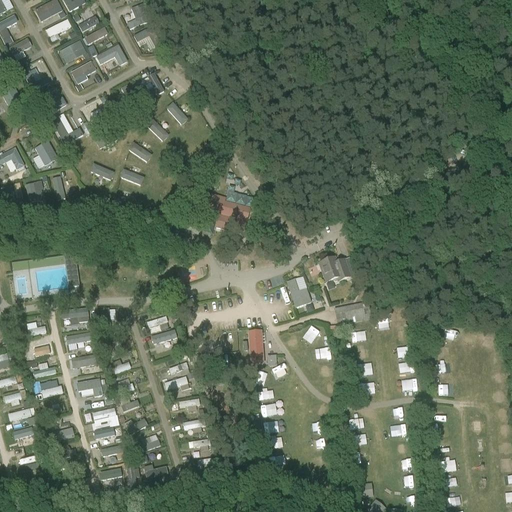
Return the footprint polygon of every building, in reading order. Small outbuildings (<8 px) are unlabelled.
[(69,14),(85,5),(82,0),(80,0),(72,5),(69,0),(63,4),(69,14)] [(38,19),(59,7),(56,1),(34,12),(38,19)] [(136,9),(141,19),(126,26),(129,32),(150,23),(148,16),(149,16),(145,5),(136,9)] [(81,34),(99,25),(92,12),(85,16),(88,21),(78,26),(81,34)] [(0,22),(0,37),(4,47),(12,44),(6,28),(18,24),(15,17),(0,22)] [(67,22),(45,33),(48,40),(71,29),(67,22)] [(161,46),(152,28),(133,38),(137,45),(149,39),(155,49),(161,46)] [(84,40),(88,47),(108,36),(105,29),(84,40)] [(13,59),(31,49),(27,41),(9,51),(13,59)] [(62,61),(83,49),(80,43),(59,54),(62,61)] [(118,47),(95,59),(100,68),(114,60),(119,68),(128,64),(118,47)] [(91,64),(71,75),(74,81),(94,70),(91,64)] [(23,77),(32,94),(49,85),(45,79),(36,84),(29,73),(23,77)] [(149,101),(164,93),(154,75),(147,79),(153,90),(145,94),(149,101)] [(17,109),(18,111),(24,107),(14,90),(2,97),(8,108),(10,107),(17,109)] [(48,108),(41,96),(33,100),(45,119),(66,107),(62,100),(48,108)] [(86,118),(98,116),(97,111),(100,111),(99,102),(84,105),(86,118)] [(180,127),(187,121),(172,103),(165,109),(180,127)] [(62,115),(57,118),(67,135),(71,133),(62,115)] [(50,122),(64,148),(83,137),(79,130),(68,136),(58,118),(50,122)] [(162,143),(168,136),(151,121),(145,127),(162,143)] [(44,167),(57,161),(47,143),(35,150),(44,167)] [(127,151),(145,164),(151,157),(132,143),(127,151)] [(15,150),(0,157),(0,169),(1,169),(0,167),(1,167),(11,162),(16,172),(24,168),(15,150)] [(111,182),(114,171),(90,166),(87,176),(111,182)] [(140,187),(144,178),(122,170),(118,178),(140,187)] [(67,199),(61,177),(52,180),(57,201),(67,199)] [(42,205),(42,184),(27,184),(27,205),(42,205)] [(250,210),(240,208),(218,202),(219,198),(205,194),(201,210),(220,215),(216,229),(243,236),(250,210)] [(74,255),(63,256),(67,289),(78,287),(74,255)] [(347,263),(340,266),(337,259),(322,264),(328,283),(335,281),(336,284),(352,278),(347,263)] [(299,292),(295,281),(286,284),(295,310),(311,305),(306,290),(299,292)] [(365,304),(334,310),(337,323),(337,327),(371,320),(368,303),(365,304)] [(102,310),(102,326),(109,325),(109,321),(114,320),(114,310),(102,310)] [(86,314),(59,315),(60,321),(68,320),(69,326),(86,325),(86,314)] [(164,318),(146,323),(148,329),(165,324),(164,318)] [(45,334),(44,327),(36,329),(35,324),(25,325),(27,337),(45,334)] [(170,332),(150,338),(152,346),(172,341),(170,332)] [(249,333),(251,366),(263,365),(261,332),(249,333)] [(66,337),(66,351),(76,351),(76,344),(82,343),(81,336),(66,337)] [(47,347),(32,350),(34,358),(49,354),(47,347)] [(355,361),(366,359),(363,347),(352,349),(355,361)] [(0,356),(0,369),(8,368),(6,355),(0,356)] [(71,370),(86,368),(85,357),(69,359),(71,370)] [(268,357),(268,368),(276,368),(276,357),(268,357)] [(109,364),(112,369),(120,365),(118,361),(109,364)] [(50,369),(38,371),(37,362),(26,364),(29,378),(51,374),(50,369)] [(127,363),(111,370),(113,376),(130,370),(127,363)] [(170,376),(182,372),(180,366),(168,370),(170,376)] [(15,377),(0,381),(0,388),(17,383),(15,377)] [(165,391),(186,386),(184,379),(163,383),(165,391)] [(99,381),(77,386),(79,394),(92,392),(94,399),(102,398),(99,381)] [(37,400),(62,395),(61,387),(57,388),(56,382),(41,385),(43,395),(36,396),(37,400)] [(132,384),(125,386),(124,382),(112,386),(115,396),(133,390),(132,384)] [(4,404),(10,403),(11,407),(21,405),(18,394),(2,397),(4,404)] [(127,412),(139,407),(136,401),(124,406),(127,412)] [(93,422),(116,416),(114,408),(91,414),(93,422)] [(7,415),(9,422),(34,416),(32,409),(7,415)] [(46,418),(60,414),(59,409),(44,413),(46,418)] [(128,436),(147,428),(144,420),(131,425),(131,422),(123,425),(128,436)] [(197,421),(181,424),(183,431),(199,428),(197,421)] [(74,438),(71,428),(50,435),(52,444),(74,438)] [(15,444),(32,442),(30,430),(13,432),(15,444)] [(139,453),(159,448),(157,440),(150,442),(149,439),(136,442),(139,453)] [(511,442),(500,442),(501,454),(511,454),(511,442)] [(270,466),(285,464),(283,454),(268,456),(270,466)] [(122,485),(121,468),(98,470),(99,486),(122,485)] [(367,510),(369,511),(382,511),(385,509),(375,501),(367,510)]
